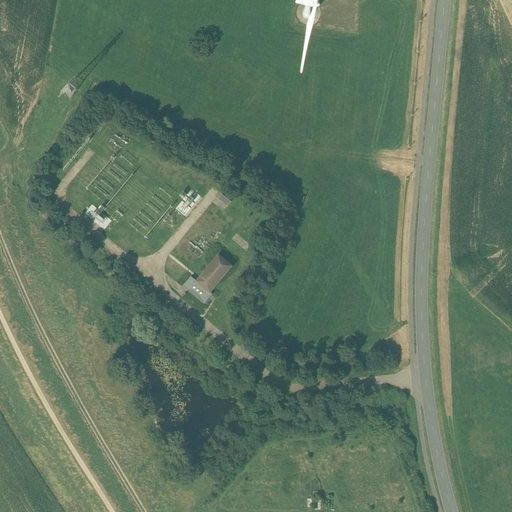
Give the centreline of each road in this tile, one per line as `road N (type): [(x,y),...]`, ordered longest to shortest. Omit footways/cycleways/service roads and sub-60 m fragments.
road 1 (tertiary): [(450,511),(425,379),(421,279),(444,0)]
road 2 (track): [(0,222),(40,329),(145,511)]
